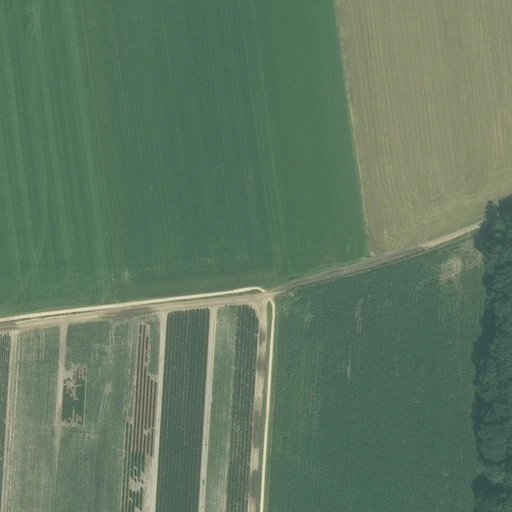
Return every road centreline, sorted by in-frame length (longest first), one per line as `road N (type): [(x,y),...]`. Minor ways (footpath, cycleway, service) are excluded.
road 1 (track): [(0,329),(262,295)]
road 2 (track): [(511,215),(435,246),(262,295)]
road 3 (track): [(253,511),(262,295)]
